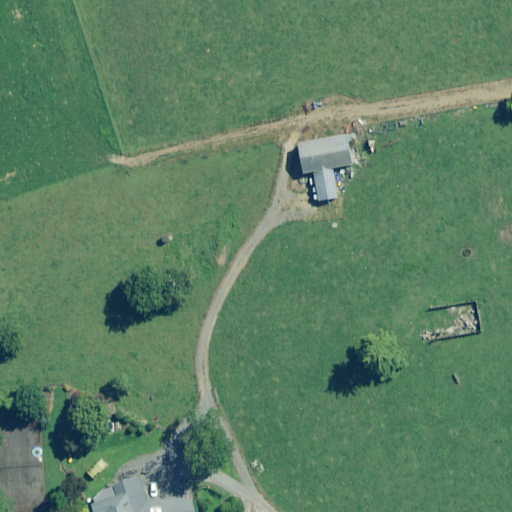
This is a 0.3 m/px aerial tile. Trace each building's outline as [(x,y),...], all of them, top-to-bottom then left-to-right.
[(353,166),(348,136),(299,144),(304,174),(314,173),(319,202),(338,199),(333,169),(353,166)] [(511,186),(503,141),(478,146),(486,190),(511,186)] [(511,239),(483,238),(482,274),(511,274),(511,239)] [(482,332),(478,307),(454,311),(455,314),(428,318),(431,340),(482,332)] [(192,511),(191,483),(154,485),(155,500),(149,500),(140,473),(146,471),(142,460),(117,470),(119,476),(117,477),(91,496),(96,511),(192,511)] [(245,511),(241,501),(219,509),(220,511),(245,511)]
